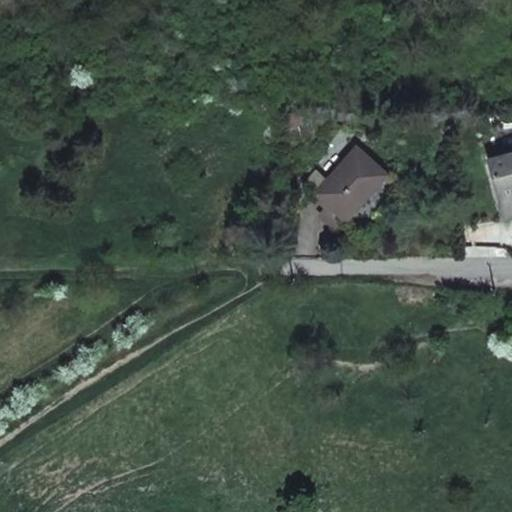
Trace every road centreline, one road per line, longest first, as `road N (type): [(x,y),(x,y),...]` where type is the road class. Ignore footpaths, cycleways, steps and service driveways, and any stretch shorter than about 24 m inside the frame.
road 1 (track): [(276,267),(0,275)]
road 2 (unclassified): [(511,265),(276,267)]
